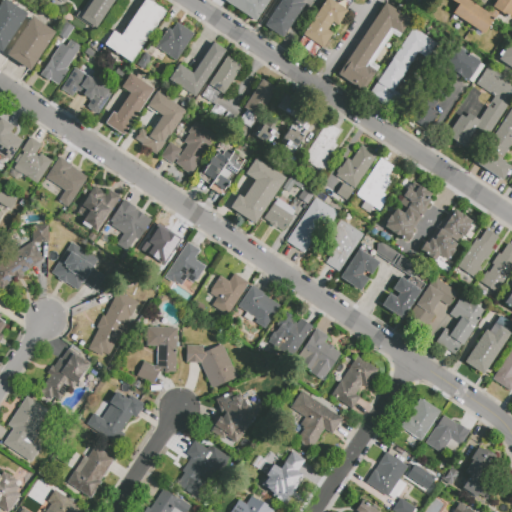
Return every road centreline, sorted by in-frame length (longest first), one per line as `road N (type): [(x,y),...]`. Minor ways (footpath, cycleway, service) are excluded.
road 1 (residential): [(511,432),(0,82)]
road 2 (residential): [(511,214),(188,0)]
road 3 (residential): [(413,361),(312,511)]
road 4 (residential): [(180,411),(112,511)]
